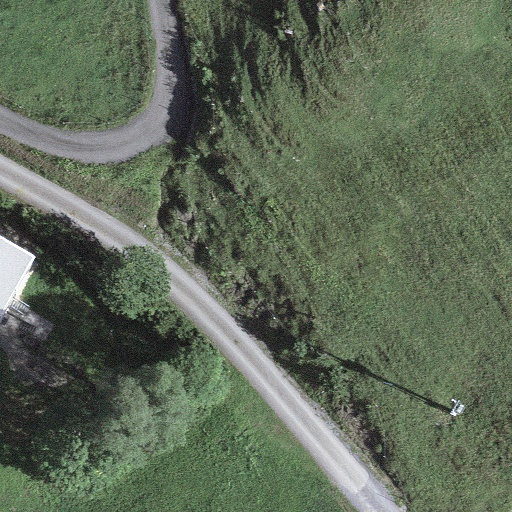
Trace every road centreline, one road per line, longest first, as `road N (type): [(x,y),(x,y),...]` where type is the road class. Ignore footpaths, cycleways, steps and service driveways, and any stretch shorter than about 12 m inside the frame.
road 1 (track): [(0,170),(176,284),(377,511)]
road 2 (track): [(160,0),(169,99),(163,120),(143,139),(92,147),(0,119)]
